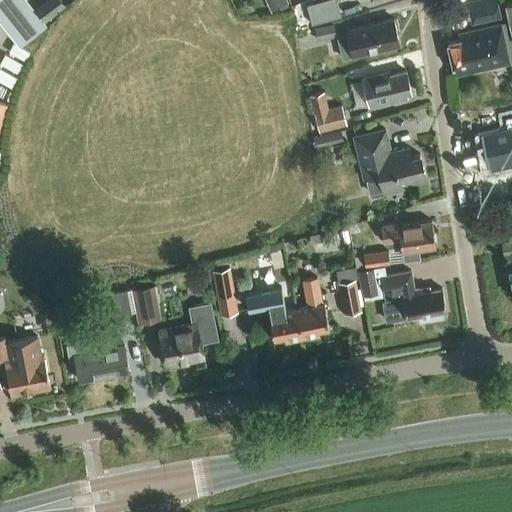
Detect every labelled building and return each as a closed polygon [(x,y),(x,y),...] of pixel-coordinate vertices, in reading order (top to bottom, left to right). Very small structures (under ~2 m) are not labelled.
[(0,0),(0,20),(21,46),(48,25),(45,20),(34,7),(28,0),(0,0)] [(64,0),(42,0),(34,7),(45,20),(67,3),(64,0)] [(288,0),(267,0),(273,11),(290,3),(288,0)] [(337,0),(321,0),(308,4),(313,24),(342,16),(337,0)] [(348,29),(350,34),(339,37),(344,57),(374,49),(374,52),(383,49),(383,47),(402,42),(396,17),(348,29)] [(456,74),(511,61),(502,22),(459,31),(461,38),(449,41),(456,74)] [(335,23),(316,27),(320,41),(338,37),(335,23)] [(24,68),(28,59),(11,51),(7,60),(24,68)] [(0,92),(12,98),(23,73),(1,64),(0,66),(0,92)] [(408,93),(413,92),(409,71),(393,74),(392,71),(364,76),(370,104),(408,97),(408,93)] [(329,107),(325,91),(311,94),(320,131),(348,124),(343,104),(329,107)] [(499,167),(511,163),(511,114),(506,116),(509,130),(483,136),(490,169),(499,167)] [(412,155),(410,146),(392,151),(387,129),(356,136),(365,178),(368,177),(372,193),(385,190),(386,192),(401,189),(404,188),(403,185),(428,180),(421,153),(412,155)] [(422,258),(421,248),(438,246),(434,220),(399,226),(399,224),(383,227),(385,242),(401,239),(404,261),(422,258)] [(297,239),(285,243),(287,251),(299,248),(297,239)] [(511,282),(511,240),(501,242),(503,254),(509,253),(511,266),(509,266),(510,272),(507,274),(508,280),(511,280),(511,282)] [(357,256),(359,268),(360,268),(374,266),(385,264),(390,263),(387,249),(364,253),(365,255),(357,256)] [(221,266),(224,310),(243,309),(240,264),(221,266)] [(374,266),(360,268),(361,272),(365,295),(366,300),(387,296),(386,290),(385,290),(382,276),(387,275),(385,264),(374,266)] [(357,265),(337,269),(345,313),(363,310),(357,278),(360,277),(357,265)] [(201,267),(204,280),(211,278),(209,266),(201,267)] [(445,316),(444,310),(447,310),(443,287),(422,291),(421,287),(416,288),(412,270),(387,275),(382,276),(385,290),(386,290),(387,296),(388,301),(385,301),(389,320),(408,316),(408,317),(420,315),(421,321),(445,316)] [(319,276),(303,279),(309,305),(297,308),(303,338),(321,334),(320,330),(330,327),(325,302),(324,302),(319,276)] [(162,319),(156,284),(131,289),(138,323),(162,319)] [(248,308),(260,306),(270,304),(272,313),(269,313),(275,339),(286,337),(287,341),(303,338),(297,308),(286,310),(282,287),(246,295),(248,308)] [(105,300),(112,325),(128,322),(122,297),(105,300)] [(205,356),(203,341),(219,338),(212,302),(191,306),(194,322),(160,329),(166,363),(205,356)] [(8,335),(0,336),(0,356),(5,356),(12,392),(51,385),(45,353),(43,353),(40,335),(9,341),(8,335)] [(79,342),(81,352),(76,353),(81,380),(132,371),(127,344),(110,347),(108,337),(79,342)]
